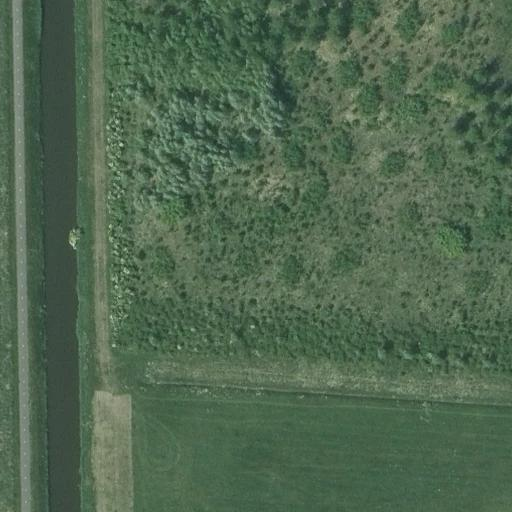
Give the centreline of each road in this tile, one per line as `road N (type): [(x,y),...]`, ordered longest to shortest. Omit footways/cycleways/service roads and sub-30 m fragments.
road 1 (track): [(511,391),(118,365),(109,0)]
road 2 (track): [(5,511),(0,104)]
road 3 (track): [(118,365),(119,511)]
